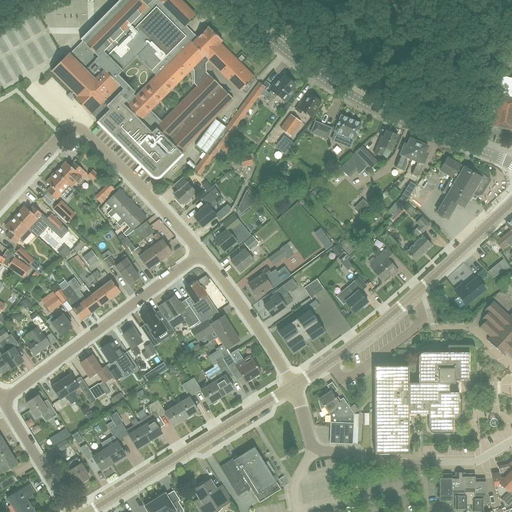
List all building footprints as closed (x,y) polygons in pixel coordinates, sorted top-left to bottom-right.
[(157,178),(157,177),(158,177),(159,177),(160,176),(161,176),(183,154),(181,152),(157,128),(163,122),(151,110),(193,69),(195,70),(195,83),(198,87),(209,75),(206,73),(206,64),(209,61),(241,92),(255,78),(220,43),(223,41),(209,27),(198,38),(186,27),(198,15),(182,0),(122,0),(91,31),(82,40),(83,42),(71,54),(70,53),(52,71),(78,97),(75,99),(91,115),(152,176),(153,176),(154,177),(155,177),(156,177),(157,178)] [(157,128),(181,152),(234,99),(223,89),(220,86),(220,85),(210,75),(209,75),(198,87),(163,122),(157,128)] [(273,84),(269,89),(271,91),(265,98),(270,102),(276,95),(285,102),(294,90),(292,88),(295,85),(284,76),(281,81),(278,79),(274,84),(273,84)] [(511,78),(498,76),(490,112),(495,113),(492,126),(511,129),(511,78)] [(232,132),(265,88),(263,87),(259,83),(226,128),(232,132)] [(73,98),(75,96),(71,92),(69,94),(66,96),(70,101),(73,98)] [(316,109),(320,102),(308,94),(302,102),(300,101),(297,107),(296,110),(300,113),(302,110),(312,117),(317,110),(316,109)] [(291,137),(301,122),(290,114),(280,129),(291,137)] [(334,132),(336,133),(332,141),(340,144),(344,136),(355,141),(362,124),(341,116),(334,132)] [(232,132),(226,128),(215,119),(195,145),(207,154),(213,158),(232,132)] [(327,140),(332,129),(316,122),(311,133),(327,140)] [(391,151),(397,135),(386,131),(383,139),(381,138),(375,154),(381,156),(384,148),(391,151)] [(285,155),(294,144),(284,136),(275,147),(285,155)] [(412,160),(419,142),(418,142),(418,141),(414,139),(412,140),(411,139),(408,145),(405,144),(401,154),(395,167),(404,171),(407,163),(406,163),(408,158),(412,160)] [(235,150),(225,142),(219,150),(229,158),(235,150)] [(426,153),(428,146),(427,146),(426,144),(422,142),(421,143),(419,142),(412,160),(417,162),(412,174),(419,177),(428,154),(426,153)] [(355,154),(371,169),(377,162),(362,147),(355,154)] [(89,161),(95,158),(91,152),(86,154),(89,161)] [(213,158),(207,154),(194,171),(200,175),(213,158)] [(242,166),(252,163),(251,155),(240,158),(242,166)] [(342,169),(349,176),(356,168),(360,173),(366,167),(355,156),(342,169)] [(441,170),(453,176),(443,192),(442,192),(442,193),(447,196),(437,213),(448,219),(457,203),(464,207),(471,196),(476,199),(478,195),(483,194),(491,180),(490,176),(471,165),(467,166),(466,168),(465,167),(465,168),(448,158),(441,170)] [(56,172),(69,184),(73,188),(82,178),(82,179),(88,174),(75,162),(71,166),(66,162),(56,172)] [(377,172),(381,179),(397,171),(393,163),(377,172)] [(93,181),(97,177),(91,171),(87,175),(93,181)] [(60,194),(69,184),(56,172),(46,182),(51,187),(47,191),(56,199),(61,195),(60,194)] [(173,187),(177,191),(187,183),(182,178),(173,187)] [(392,216),(406,203),(416,186),(410,182),(402,196),(401,198),(395,204),(388,212),(392,216)] [(180,205),(182,203),(183,204),(185,205),(190,200),(189,199),(201,188),(198,185),(193,189),(187,183),(177,191),(174,194),(177,198),(175,199),(180,205)] [(114,190),(109,185),(100,194),(105,199),(114,190)] [(215,188),(201,199),(206,205),(200,211),(201,212),(194,217),(202,227),(215,216),(210,210),(218,204),(215,200),(221,195),(215,188)] [(111,218),(116,213),(115,212),(129,199),(120,189),(106,203),(112,209),(107,214),(111,218)] [(115,212),(116,213),(121,218),(116,223),(120,227),(125,222),(124,221),(137,208),(129,199),(115,212)] [(365,200),(354,209),(359,215),(371,206),(365,200)] [(60,201),(53,208),(68,222),(75,215),(60,201)] [(229,212),(232,208),(228,204),(218,212),(223,217),(229,212)] [(14,217),(32,232),(43,244),(47,239),(35,228),(41,222),(38,220),(42,215),(33,206),(29,211),(24,206),(14,217)] [(124,221),(125,222),(130,227),(123,233),(126,237),(146,217),(137,208),(124,221)] [(371,211),(361,218),(365,223),(375,216),(371,211)] [(66,225),(55,213),(47,220),(58,232),(66,225)] [(245,239),(236,229),(241,225),(234,216),(223,226),(227,230),(214,241),(217,245),(217,248),(220,251),(222,251),(223,252),(235,241),(238,245),(245,239)] [(32,232),(14,217),(5,227),(10,232),(6,236),(15,244),(19,240),(22,243),(32,232)] [(422,234),(430,225),(422,217),(417,222),(421,226),(415,231),(421,238),(407,252),(416,262),(433,245),(422,234)] [(511,230),(497,243),(503,250),(511,243),(511,220),(507,225),(511,230)] [(144,240),(149,236),(144,230),(150,227),(146,222),(136,229),(144,240)] [(158,243),(150,248),(160,262),(172,253),(163,240),(162,240),(157,234),(153,236),(158,243)] [(124,247),(130,242),(126,237),(120,241),(124,247)] [(255,241),(257,240),(255,238),(254,240),(252,238),(244,244),(250,251),(258,245),(255,241)] [(380,239),(373,242),(376,249),(383,246),(380,239)] [(81,241),(79,242),(73,249),(76,252),(84,244),(81,241)] [(344,247),(351,255),(358,249),(351,241),(344,247)] [(287,258),(293,254),(286,244),(268,257),(273,264),(285,256),(287,258)] [(148,270),(160,262),(150,248),(143,253),(138,247),(134,250),(139,257),(148,270)] [(20,248),(15,253),(38,274),(41,270),(32,262),(34,260),(20,248)] [(240,272),(254,261),(244,249),(230,261),(240,272)] [(375,269),(374,270),(383,280),(391,274),(392,276),(398,270),(390,261),(395,257),(388,249),(381,255),(381,256),(372,265),(375,269)] [(70,253),(67,250),(61,256),(64,259),(70,253)] [(110,268),(115,265),(110,256),(112,255),(109,250),(101,256),(110,268)] [(89,267),(99,260),(92,251),(82,258),(89,267)] [(130,266),(132,265),(125,255),(121,258),(123,261),(115,267),(120,273),(129,285),(139,278),(130,266)] [(261,293),(262,294),(263,293),(263,292),(270,287),(271,289),(290,276),(284,268),(277,273),(275,270),(270,273),(267,269),(261,273),(262,275),(248,284),(257,296),(261,293)] [(92,275),(95,279),(100,275),(97,270),(92,275)] [(511,299),(511,275),(510,274),(499,284),(511,299)] [(89,283),(95,279),(92,275),(86,279),(89,283)] [(346,302),(355,313),(368,302),(359,293),(358,291),(361,289),(362,291),(366,287),(359,278),(349,286),(349,287),(337,297),(343,305),(346,302)] [(320,292),(325,289),(319,279),(314,283),(320,292)] [(467,305),(486,290),(478,279),(466,288),(464,285),(456,290),(467,305)] [(102,287),(111,299),(121,292),(112,280),(102,287)] [(293,301),(290,297),(287,292),(291,290),(292,292),(299,287),(294,280),(274,293),(276,296),(272,299),(273,300),(265,306),(273,317),(287,307),(287,306),(293,301)] [(198,321),(200,322),(217,311),(213,305),(207,309),(200,299),(206,295),(200,287),(199,288),(195,282),(185,289),(190,296),(185,300),(189,305),(198,321)] [(92,295),(101,307),(111,299),(102,287),(92,295)] [(83,301),(76,292),(73,288),(68,292),(73,299),(70,301),(75,307),(73,309),(82,320),(91,314),(82,302),(83,301)] [(61,304),(68,299),(61,289),(54,295),(61,304)] [(54,295),(52,292),(41,300),(50,313),(61,304),(54,295)] [(92,295),(83,301),(82,302),(91,314),(101,307),(92,295)] [(197,322),(187,306),(184,308),(179,301),(178,302),(173,296),(163,303),(168,311),(165,313),(169,320),(174,316),(179,322),(183,319),(188,327),(197,322)] [(511,313),(510,315),(493,301),(485,310),(488,313),(483,319),(486,321),(481,326),(493,337),(489,341),(503,354),(507,349),(511,353),(511,313)] [(167,320),(162,323),(153,310),(141,318),(147,326),(142,329),(141,327),(140,327),(153,347),(160,343),(157,336),(158,336),(160,334),(166,331),(171,335),(175,333),(167,320)] [(312,340),(324,332),(309,310),(278,331),(293,353),(305,345),(304,343),(310,338),(312,340)] [(460,322),(469,322),(468,310),(459,311),(460,322)] [(49,343),(41,332),(47,327),(38,314),(31,319),(37,327),(22,338),(34,355),(49,343)] [(62,335),(73,327),(63,314),(60,317),(58,314),(48,321),(56,331),(58,330),(62,335)] [(210,324),(203,329),(206,335),(214,331),(217,337),(231,328),(223,316),(221,318),(210,324)] [(198,326),(190,331),(197,341),(205,336),(198,326)] [(136,346),(143,341),(134,327),(124,334),(133,348),(132,349),(136,355),(141,352),(136,346)] [(0,330),(0,341),(9,336),(4,328),(0,330)] [(222,345),(215,350),(216,351),(218,354),(225,349),(225,350),(227,349),(239,341),(231,328),(217,337),(222,345)] [(24,361),(15,347),(14,348),(10,341),(6,344),(10,351),(3,355),(12,369),(24,361)] [(120,367),(125,363),(127,362),(123,355),(124,354),(120,348),(118,349),(113,342),(102,349),(112,363),(115,360),(120,367)] [(146,360),(156,353),(150,343),(144,348),(144,349),(141,352),(146,360)] [(201,348),(198,344),(187,351),(190,355),(201,348)] [(428,414),(428,427),(429,430),(429,431),(430,432),(432,434),(434,434),(453,434),(453,420),(455,419),(456,419),(457,418),(459,416),(459,415),(459,414),(462,414),(462,400),(459,400),(459,393),(449,393),(449,388),(449,384),(455,384),(455,381),(469,381),(469,374),(476,374),(476,351),(476,350),(474,348),(472,346),(471,346),(448,346),(448,353),(425,353),(423,353),(421,353),(420,355),(418,357),(418,358),(418,383),(409,383),(409,366),(375,366),(375,454),(410,454),(409,414),(428,414)] [(222,359),(220,354),(217,356),(215,352),(207,357),(213,365),(216,363),(222,359)] [(244,361),(237,365),(230,354),(223,358),(231,371),(230,371),(232,374),(238,370),(246,382),(261,373),(260,372),(261,371),(258,367),(257,367),(256,365),(257,364),(253,357),(252,358),(251,357),(244,361)] [(104,381),(111,377),(105,368),(102,370),(92,355),(81,363),(91,377),(98,372),(104,381)] [(231,371),(223,358),(222,359),(216,363),(220,370),(209,377),(213,382),(222,396),(234,389),(225,375),(230,371),(231,371)] [(116,381),(122,377),(116,368),(110,372),(116,381)] [(79,386),(75,380),(70,374),(61,380),(75,401),(78,399),(75,394),(76,394),(74,390),(79,386)] [(209,377),(208,378),(206,379),(209,384),(200,390),(209,404),(211,403),(212,404),(217,401),(216,399),(222,396),(213,382),(209,377)] [(194,392),(200,389),(194,378),(188,382),(194,392)] [(75,401),(61,380),(51,386),(59,399),(65,395),(71,404),(75,401)] [(194,392),(188,382),(181,386),(188,396),(194,392)] [(88,398),(93,395),(87,386),(82,390),(88,398)] [(355,414),(346,400),(344,398),(341,400),(338,397),(336,398),(331,391),(320,399),(320,400),(319,401),(322,410),(325,407),(331,415),(331,422),(330,443),(354,444),(355,414)] [(47,421),(52,417),(48,410),(39,395),(28,402),(37,417),(42,414),(47,421)] [(197,411),(189,398),(176,405),(185,419),(197,411)] [(158,400),(152,404),(158,414),(164,410),(158,400)] [(91,405),(95,411),(102,406),(99,401),(91,405)] [(55,406),(58,412),(65,409),(62,403),(55,406)] [(149,441),(162,433),(152,417),(158,414),(152,404),(145,408),(150,415),(137,423),(140,428),(141,427),(149,441)] [(351,407),(355,413),(359,410),(355,404),(351,407)] [(185,419),(176,405),(164,413),(173,427),(185,419)] [(64,439),(71,436),(62,418),(55,422),(64,439)] [(129,422),(133,428),(135,427),(137,430),(129,435),(137,449),(138,448),(139,450),(145,446),(144,444),(149,441),(141,427),(140,428),(137,423),(135,419),(129,422)] [(116,426),(122,436),(129,432),(123,422),(116,426)] [(116,440),(122,436),(116,426),(109,430),(113,436),(101,444),(104,449),(113,463),(114,463),(115,464),(121,460),(120,459),(125,456),(116,440)] [(0,455),(9,450),(1,437),(0,437),(0,455)] [(70,446),(77,458),(82,455),(78,449),(77,449),(73,442),(68,445),(65,441),(52,448),(56,455),(70,446)] [(86,458),(93,454),(86,444),(80,448),(86,458)] [(256,446),(235,459),(234,458),(222,466),(240,495),(252,488),(261,502),(282,489),(273,474),(277,471),(269,460),(266,462),(256,446)] [(113,463),(104,449),(92,457),(101,471),(113,463)] [(0,473),(0,474),(17,464),(9,450),(0,455),(0,473)] [(77,485),(89,478),(79,462),(78,460),(76,458),(65,464),(69,471),(68,471),(77,485)] [(499,498),(501,500),(502,500),(504,498),(506,499),(508,506),(510,506),(511,504),(511,460),(508,465),(498,467),(499,473),(492,474),(495,488),(496,487),(499,498)] [(476,499),(476,496),(487,496),(487,479),(476,479),(476,474),(466,474),(466,473),(456,473),(456,476),(453,476),(453,474),(440,474),(441,501),(453,501),(453,494),(459,494),(459,496),(456,496),(457,510),(469,509),(469,505),(473,505),(473,511),(485,511),(485,499),(476,499)] [(16,481),(13,475),(0,483),(4,489),(16,481)] [(210,481),(207,483),(206,482),(204,482),(202,482),(201,483),(199,484),(198,485),(197,487),(198,488),(195,490),(200,499),(195,502),(201,511),(210,511),(230,500),(223,489),(217,493),(210,481)] [(16,511),(34,511),(36,511),(26,496),(34,491),(30,484),(8,498),(16,511)] [(158,498),(154,500),(161,511),(183,511),(183,509),(178,502),(172,505),(165,494),(164,495),(163,493),(157,497),(158,498)] [(161,511),(154,500),(144,507),(147,511),(161,511)]
